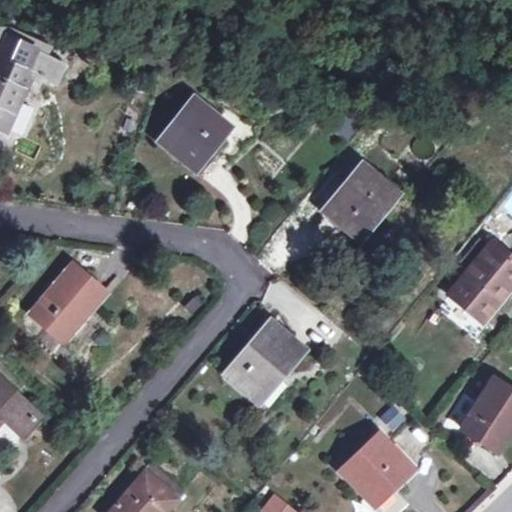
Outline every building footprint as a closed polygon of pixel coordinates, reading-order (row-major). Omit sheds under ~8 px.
[(144,48),(157,52),(161,41),(148,36),(144,48)] [(0,128),(4,131),(31,73),(27,71),(35,51),(6,37),(0,51),(0,128)] [(164,56),(177,64),(183,53),(170,45),(164,56)] [(161,140),(195,167),(227,127),(194,99),(161,140)] [(334,131),(345,139),(354,127),(339,124),(334,131)] [(424,172),(437,141),(420,134),(407,165),(424,172)] [(324,208),(356,235),(392,191),(360,165),(324,208)] [(511,281),(511,260),(491,243),(488,247),(479,240),(462,261),(470,268),(450,292),(482,318),(511,281)] [(32,314),(62,340),(104,291),(74,265),(32,314)] [(275,375),(279,378),(303,350),(270,320),(224,373),(255,398),(275,375)] [(462,427),(497,449),(511,425),(511,391),(492,379),(462,427)] [(0,412),(23,434),(37,418),(0,384),(0,412)] [(394,404),(378,414),(389,430),(405,420),(394,404)] [(341,470),(373,504),(412,466),(379,433),(341,470)] [(151,464),(145,471),(176,498),(182,490),(151,464)] [(163,511),(176,498),(145,471),(110,511),(163,511)] [(262,511),(299,511),(274,491),(259,509),(262,511)]
